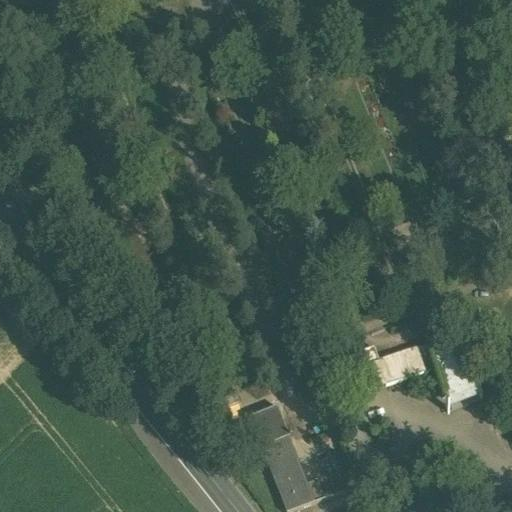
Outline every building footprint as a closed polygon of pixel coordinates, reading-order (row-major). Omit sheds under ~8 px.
[(455,343),(428,353),(434,374),(447,415),(482,401),(477,389),(486,384),(479,370),(470,374),(455,343)] [(379,364),(369,367),(365,354),(343,362),(349,382),(355,400),(434,374),(428,353),(426,348),(379,364)] [(374,351),(365,354),(369,367),(379,364),(374,351)] [(343,362),(313,372),(319,392),(349,382),(343,362)] [(277,409),(249,421),(250,421),(262,450),(288,439),(277,410),(278,410),(277,409)] [(288,439),(262,450),(286,511),(300,511),(315,506),(288,440),(290,439),(289,438),(288,439)]
